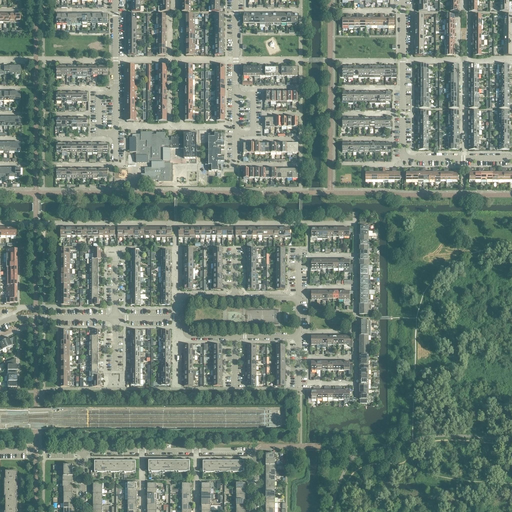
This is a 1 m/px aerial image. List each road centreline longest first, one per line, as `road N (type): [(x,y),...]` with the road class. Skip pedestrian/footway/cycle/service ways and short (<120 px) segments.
road 1 (unknown): [(338,511),(347,479),(361,466),(405,464),(417,444),(433,441),(511,443)]
road 2 (residential): [(111,192),(113,0)]
road 3 (residential): [(82,451),(250,450)]
road 4 (residential): [(402,157),(403,0)]
road 5 (residential): [(237,155),(234,0)]
road 6 (unknown): [(300,161),(234,164),(238,184),(300,184)]
